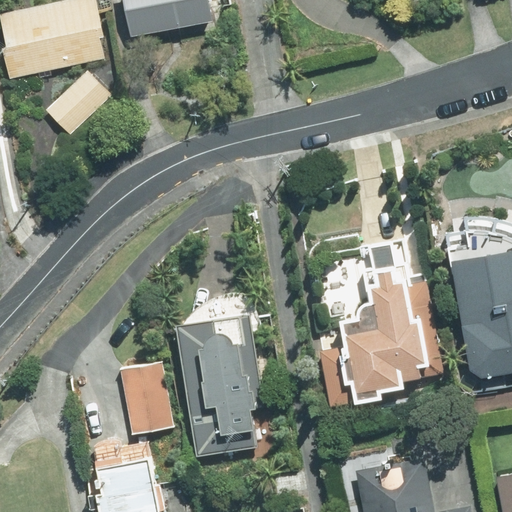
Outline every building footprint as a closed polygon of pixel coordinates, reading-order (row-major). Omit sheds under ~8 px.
[(60,0),(0,12),(0,14),(13,76),(110,56),(98,0),(60,0)] [(212,0),(129,0),(136,33),(216,17),(212,0)] [(47,108),(71,133),(112,94),(88,69),(47,108)] [(511,266),(507,235),(447,244),(462,357),(511,350),(511,266)] [(419,318),(405,238),(373,243),(377,269),(372,270),(376,299),(375,299),(374,299),(373,299),(372,299),(371,299),(370,299),(370,300),(369,300),(368,300),(367,301),(366,302),(365,303),(364,304),(363,305),(363,306),(362,306),(362,307),(362,308),(362,309),(361,309),(361,310),(361,311),(361,312),(361,313),(361,314),(362,315),(362,316),(344,319),(348,345),(324,349),(333,408),(387,400),(386,392),(410,387),(409,379),(425,377),(423,365),(434,363),(426,317),(419,318)] [(249,308),(179,318),(198,451),(257,442),(252,403),(262,402),(249,308)] [(165,357),(121,365),(133,431),(176,423),(165,357)] [(407,437),(336,449),(347,511),(447,511),(443,489),(417,493),(407,437)] [(96,488),(100,511),(160,511),(150,451),(99,460),(104,487),(96,488)] [(511,511),(511,468),(499,471),(505,511),(511,511)]
